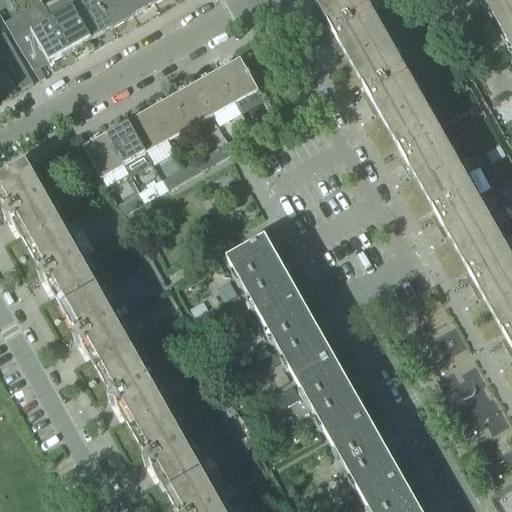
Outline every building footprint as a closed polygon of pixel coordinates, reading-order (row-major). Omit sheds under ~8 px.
[(94,0),(90,0),(72,10),(90,42),(111,30),(94,0)] [(121,0),(94,0),(111,30),(132,18),(121,0)] [(149,0),(121,0),(132,18),(153,6),(149,0)] [(511,264),(511,262),(476,201),(459,171),(441,140),(361,0),(327,0),(315,7),(329,33),(326,35),(331,46),(335,43),(342,56),(364,94),(360,97),(366,107),(370,105),(377,117),(399,156),(396,159),(401,169),(405,167),(434,218),(430,220),(434,227),(436,230),(440,228),(448,243),(469,279),(465,281),(471,291),(475,289),(504,341),(500,343),(506,353),(510,351),(511,354),(511,264)] [(511,0),(480,0),(511,55),(511,0)] [(41,5),(4,26),(15,45),(39,84),(41,83),(45,81),(39,71),(49,66),(50,66),(49,65),(69,54),(52,22),(45,10),(41,5)] [(72,10),(52,22),(69,54),(90,42),(72,10)] [(0,38),(0,47),(8,43),(4,36),(0,38)] [(0,54),(1,56),(12,50),(10,46),(8,43),(0,47),(0,54)] [(12,50),(1,56),(5,62),(5,64),(16,57),(16,56),(12,50)] [(20,65),(16,57),(5,64),(9,71),(20,65)] [(238,64),(217,76),(234,107),(257,94),(249,79),(250,78),(247,74),(246,74),(239,62),(238,63),(238,64)] [(21,66),(20,65),(9,71),(10,72),(13,78),(24,72),(21,66)] [(27,76),(24,72),(13,78),(16,82),(17,85),(28,79),(27,76)] [(217,76),(195,89),(213,119),(234,107),(217,76)] [(33,86),(28,79),(17,85),(22,92),(33,86)] [(464,86),(456,90),(459,96),(467,91),(464,86)] [(195,89),(172,101),(190,132),(213,119),(195,89)] [(172,101),(150,114),(168,144),(190,132),(172,101)] [(150,114),(128,126),(146,157),(168,144),(150,114)] [(261,127),(267,138),(278,131),(278,132),(279,132),(272,120),(261,127)] [(106,139),(123,170),(130,181),(152,168),(145,157),(146,157),(128,126),(106,139)] [(249,133),(239,139),(245,150),(256,144),(249,133)] [(123,170),(106,139),(85,151),(84,150),(83,151),(100,182),(123,170)] [(216,152),(222,163),(234,156),(228,145),(216,152)] [(499,150),(487,157),(491,166),(504,159),(499,150)] [(205,158),(194,164),(200,175),(211,169),(205,158)] [(224,511),(222,507),(30,168),(0,184),(0,203),(5,212),(4,212),(7,216),(5,224),(12,226),(19,239),(20,239),(39,273),(41,277),(40,285),(47,287),(54,300),(55,300),(75,335),(74,335),(76,340),(75,347),(82,349),(89,362),(90,362),(109,396),(109,397),(111,401),(110,408),(116,410),(124,423),(144,458),(143,458),(146,462),(144,470),(151,472),(159,485),(159,484),(174,511),(224,511)] [(189,182),(183,171),(172,177),(178,188),(189,182)] [(149,190),(156,201),(167,194),(161,183),(149,190)] [(138,196),(127,202),(133,213),(145,207),(138,196)] [(417,511),(367,423),(266,244),(227,266),(345,473),(367,511),(417,511)] [(131,258),(136,267),(147,261),(142,252),(131,258)] [(236,399),(241,409),(251,404),(246,394),(236,399)] [(248,440),(239,445),(244,453),(253,448),(248,440)] [(241,463),(247,475),(259,468),(253,456),(241,463)]
